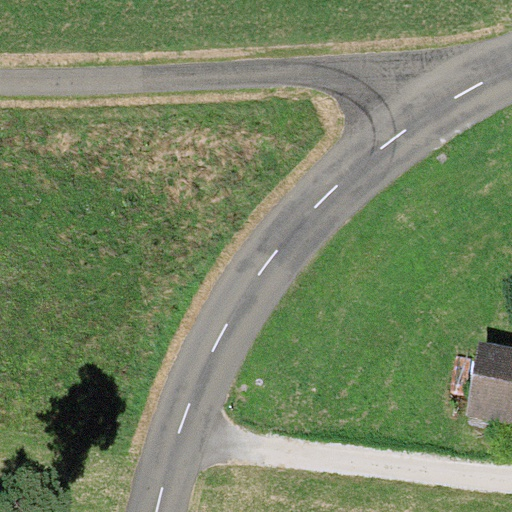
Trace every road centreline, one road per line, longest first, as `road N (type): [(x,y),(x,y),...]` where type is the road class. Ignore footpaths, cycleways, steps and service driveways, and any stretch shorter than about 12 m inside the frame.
road 1 (unclassified): [(159,511),(206,361),(250,287),(304,216),(411,124)]
road 2 (residential): [(0,75),(322,72),(381,87),(411,124)]
road 3 (track): [(178,436),(511,482)]
